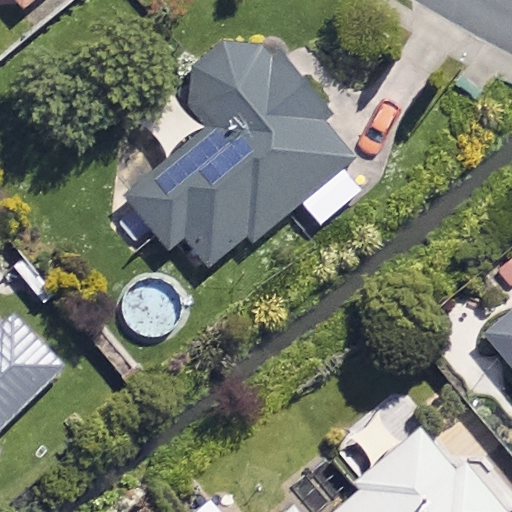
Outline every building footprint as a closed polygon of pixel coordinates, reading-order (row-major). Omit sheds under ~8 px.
[(19,0),(31,14),(47,0),(19,0)] [(320,230),(377,187),(279,57),(223,46),(193,68),(196,117),(213,138),(131,200),(172,255),(186,244),(211,277),(303,208),(320,230)] [(511,313),(484,337),(511,370),(511,313)] [(0,436),(64,374),(12,321),(0,333),(0,332),(0,436)] [(500,511),(466,470),(456,478),(424,438),(357,491),(364,500),(348,511),(500,511)]
